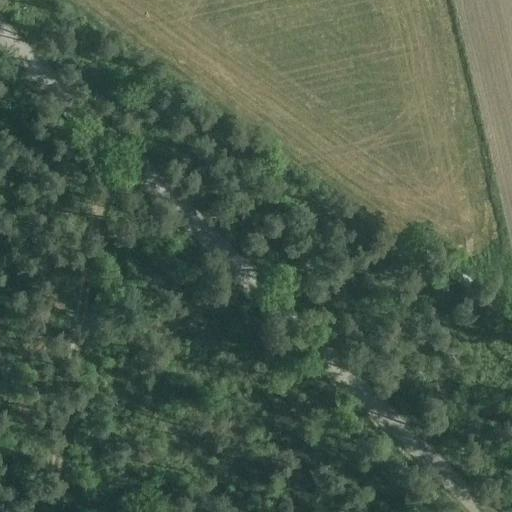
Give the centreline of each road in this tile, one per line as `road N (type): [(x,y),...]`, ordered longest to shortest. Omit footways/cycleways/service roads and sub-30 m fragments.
road 1 (unclassified): [(0,29),(492,511)]
road 2 (track): [(61,511),(119,148)]
